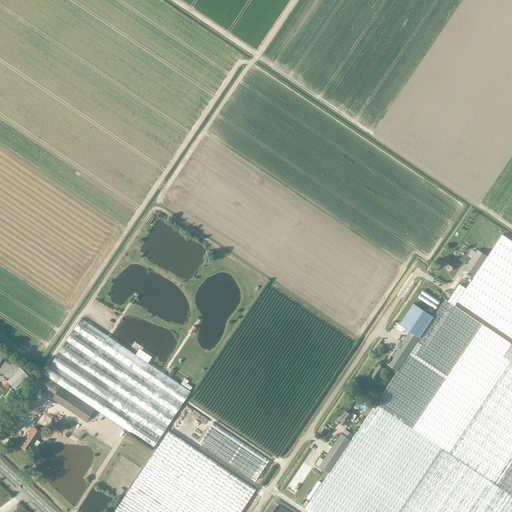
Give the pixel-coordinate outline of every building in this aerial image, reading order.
[(448,301),(455,306),(457,302),(511,338),(511,241),(502,235),(488,256),(477,249),(475,252),(472,250),(468,256),(472,258),(459,276),(469,283),(466,288),(459,284),(448,301)] [(447,258),(442,265),(451,271),(455,264),(447,258)] [(420,293),(437,304),(440,301),(422,289),(420,293)] [(434,311),(438,305),(419,293),(417,297),(431,306),(429,308),(434,311)] [(511,511),(511,344),(455,306),(448,301),(445,299),(433,317),(397,371),(354,436),(328,473),(305,509),(309,511),(511,511)] [(397,371),(433,317),(413,303),(399,324),(409,331),(387,364),(397,371)] [(190,392),(81,318),(43,375),(46,377),(94,409),(153,448),(190,392)] [(378,364),(370,375),(377,380),(384,369),(378,364)] [(21,368),(7,381),(14,389),(28,376),(21,368)] [(86,421),(94,409),(46,377),(39,388),(52,397),(51,398),(86,421)] [(339,420),(347,425),(350,420),(352,422),(357,416),(352,413),(351,415),(345,411),(339,420)] [(269,460),(213,423),(199,443),(255,480),(269,460)] [(20,446),(28,452),(41,432),(33,427),(20,446)] [(328,473),(354,436),(345,430),(342,434),(341,434),(323,460),(320,458),(315,465),(328,473)] [(240,511),(256,489),(168,431),(114,511),(115,511),(240,511)] [(309,500),(321,481),(318,479),(306,498),(309,500)]
